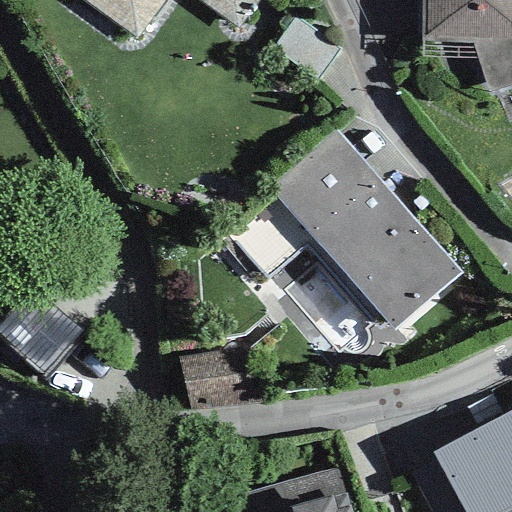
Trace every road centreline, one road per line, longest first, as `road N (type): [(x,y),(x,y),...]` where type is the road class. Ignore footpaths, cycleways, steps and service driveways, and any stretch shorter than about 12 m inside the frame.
road 1 (residential): [(116,435),(142,352),(145,306),(135,261),(0,7)]
road 2 (residential): [(511,353),(442,387),(358,409),(116,435)]
road 3 (residential): [(511,251),(372,106),(331,0)]
